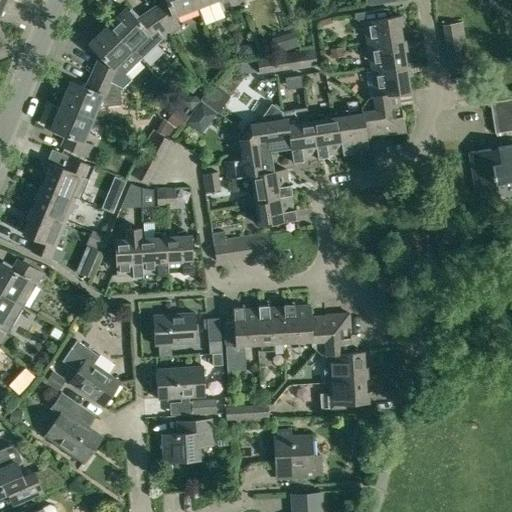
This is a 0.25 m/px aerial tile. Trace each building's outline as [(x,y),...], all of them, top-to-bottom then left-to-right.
[(164,0),(150,10),(167,34),(179,26),(173,17),(196,8),(193,0),(164,0)] [(201,18),(241,1),(240,0),(193,0),(196,8),(201,18)] [(155,42),(167,34),(150,10),(137,19),(125,7),(106,25),(139,59),(155,42)] [(367,47),(404,41),(404,40),(402,40),(400,26),(402,25),(400,15),(387,17),(386,9),(355,14),(355,19),(359,21),(363,20),(365,33),(367,47)] [(449,24),(451,36),(464,34),(462,22),(449,24)] [(449,24),(442,25),(449,73),(469,70),(464,34),(451,36),(449,24)] [(131,80),(124,73),(139,59),(106,25),(88,43),(99,55),(91,73),(117,87),(118,86),(122,89),(131,80)] [(276,54),(298,46),(293,32),(271,40),(276,54)] [(371,71),(408,66),(408,65),(406,65),(403,51),(406,50),(404,41),(367,47),(367,51),(362,51),(364,58),(368,58),(371,71)] [(238,56),(255,54),(253,44),(237,46),(238,56)] [(314,49),(305,51),(307,66),(316,64),(314,49)] [(307,66),(305,51),(296,52),(298,67),(307,66)] [(287,53),(290,68),(298,67),(296,52),(287,53)] [(278,55),(281,70),(290,68),(287,53),(278,55)] [(281,70),(278,55),(270,56),(272,71),(281,70)] [(365,72),(369,96),(374,95),(375,97),(397,93),(410,91),(407,75),(410,75),(408,66),(371,71),(365,72)] [(120,88),(117,87),(91,73),(85,87),(69,81),(60,105),(93,119),(96,109),(97,106),(121,105),(120,88)] [(375,97),(374,95),(369,96),(360,108),(361,113),(362,113),(366,136),(380,134),(380,135),(405,132),(401,107),(400,107),(397,93),(375,97)] [(511,98),(489,102),(495,134),(511,130),(511,98)] [(186,123),(200,134),(216,113),(201,102),(186,123)] [(83,142),(93,119),(60,105),(50,129),(65,135),(60,146),(87,157),(92,146),(83,142)] [(291,148),(285,112),(274,105),(260,122),(245,125),(242,130),(236,126),(270,151),(290,148),(291,148)] [(167,121),(178,129),(188,117),(177,109),(167,121)] [(291,148),(290,148),(292,162),(303,161),(302,158),(317,156),(317,159),(318,158),(312,121),(309,121),(307,109),(285,112),(291,148)] [(341,116),(337,117),(343,154),(352,153),(352,150),(368,148),(366,136),(362,113),(361,113),(348,115),(348,110),(341,111),(341,116)] [(343,154),(337,117),(323,119),(323,114),(316,115),(316,120),(312,121),(318,158),(328,157),(328,154),(342,152),(342,155),(343,154)] [(178,130),(164,119),(156,133),(170,141),(178,130)] [(244,177),(250,176),(273,171),(270,151),(236,126),(236,127),(241,131),(237,135),(244,177)] [(511,145),(469,152),(476,193),(497,189),(496,184),(511,180),(511,145)] [(39,186),(74,201),(79,188),(83,189),(93,167),(69,157),(65,169),(48,162),(44,172),(47,173),(41,186),(39,185),(39,186)] [(273,171),(250,176),(252,189),(248,190),(249,197),(253,196),(254,200),(292,194),(290,184),(288,184),(286,169),(273,171)] [(202,175),(203,184),(218,183),(217,172),(202,175)] [(218,183),(203,184),(204,193),(220,190),(219,185),(218,183)] [(125,198),(142,197),(141,189),(133,185),(131,184),(125,198)] [(29,209),(29,210),(64,224),(69,211),(74,213),(77,206),(72,204),(74,201),(39,186),(35,195),(37,196),(31,210),(29,209)] [(174,188),(165,189),(166,204),(175,204),(174,188)] [(157,205),(166,204),(165,189),(156,190),(157,205)] [(292,194),(254,200),(256,214),(251,215),(253,221),(257,221),(258,226),(296,220),(294,210),(292,210),(289,196),(292,195),(292,194)] [(62,228),(64,224),(29,210),(25,218),(27,219),(21,234),(35,240),(30,252),(54,261),(59,249),(55,247),(60,234),(64,236),(67,230),(62,228)] [(132,277),(142,277),(139,239),(141,238),(141,228),(124,229),(125,239),(114,240),(116,276),(131,275),(132,277)] [(85,245),(94,249),(100,235),(91,231),(85,245)] [(178,236),(165,237),(167,275),(168,275),(167,272),(182,271),(182,274),(193,273),(190,235),(185,236),(185,231),(178,231),(178,236)] [(153,238),(141,238),(139,239),(142,277),(142,274),(156,273),(157,276),(167,275),(165,237),(160,237),(160,233),(153,233),(153,238)] [(108,238),(100,235),(94,249),(102,252),(108,238)] [(220,240),(212,241),(216,261),(224,260),(220,240)] [(94,264),(81,258),(75,272),(88,278),(94,264)] [(0,292),(23,306),(36,284),(42,274),(17,259),(11,269),(0,262),(0,292)] [(0,342),(10,329),(23,306),(0,292),(0,342)] [(310,317),(309,305),(293,306),(293,304),(283,304),(283,307),(286,342),(291,342),(291,347),(298,346),(297,341),(310,341),(311,340),(310,317)] [(258,306),(258,308),(261,344),(261,354),(273,353),(272,343),(286,342),(283,307),(268,308),(268,306),(258,306)] [(225,346),(235,345),(240,345),(241,350),(247,349),(247,344),(261,344),(258,308),(243,309),(243,307),(232,308),(234,324),(224,325),(225,346)] [(194,313),(152,315),(154,345),(196,343),(194,313)] [(332,316),(310,317),(311,340),(310,341),(310,346),(315,350),(321,355),(327,354),(350,352),(349,339),(350,338),(348,313),(333,314),(332,316)] [(220,341),(219,318),(206,319),(208,342),(220,341)] [(103,407),(105,404),(108,407),(117,394),(113,392),(120,382),(93,363),(99,354),(76,339),(62,360),(77,370),(68,383),(103,407)] [(328,375),(328,379),(366,377),(366,367),(364,367),(362,351),(350,352),(327,354),(328,368),(323,368),(323,375),(328,375)] [(222,365),(221,353),(211,354),(212,366),(222,365)] [(203,366),(155,369),(157,399),(204,396),(203,366)] [(53,372),(46,383),(59,393),(67,381),(53,372)] [(366,378),(366,377),(328,379),(329,393),(324,393),(325,400),(330,400),(330,408),(343,407),(343,404),(368,402),(367,392),(365,392),(364,378),(366,378)] [(59,414),(44,436),(82,461),(76,470),(77,470),(100,436),(81,423),(88,413),(60,394),(50,408),(59,414)] [(192,402),(193,416),(217,415),(216,401),(192,402)] [(252,405),(242,406),(243,422),(252,421),(268,420),(267,404),(252,405)] [(233,406),(224,407),(225,423),(234,422),(233,406)] [(242,406),(233,406),(234,422),(243,422),(242,406)] [(162,434),(164,461),(198,459),(197,445),(211,444),(210,419),(182,421),(183,422),(185,422),(186,433),(162,434)] [(289,431),(273,432),(275,466),(290,465),(291,477),(320,476),(319,455),(311,455),(310,436),(290,437),(289,431)] [(0,450),(0,496),(14,491),(19,502),(40,492),(32,473),(21,477),(17,467),(18,466),(21,460),(16,448),(11,446),(0,450)] [(321,511),(320,493),(290,495),(291,511),(321,511)]
